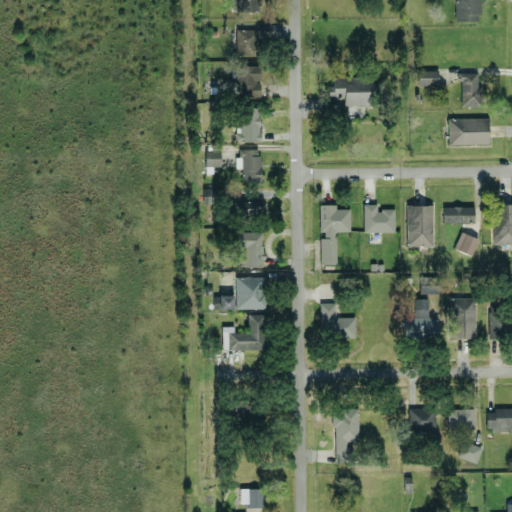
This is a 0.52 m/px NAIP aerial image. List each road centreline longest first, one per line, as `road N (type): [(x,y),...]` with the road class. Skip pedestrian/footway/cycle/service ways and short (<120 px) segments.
road 1 (residential): [(300,511),(293,0)]
road 2 (residential): [(219,373),(511,370)]
road 3 (residential): [(511,168),(296,172)]
